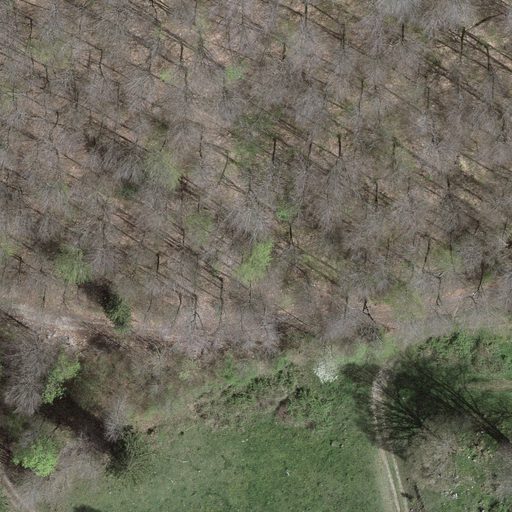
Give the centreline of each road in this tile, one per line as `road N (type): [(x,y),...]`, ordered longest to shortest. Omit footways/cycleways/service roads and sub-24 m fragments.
road 1 (track): [(511,289),(420,319),(278,330),(0,308)]
road 2 (track): [(401,511),(380,395),(420,319)]
